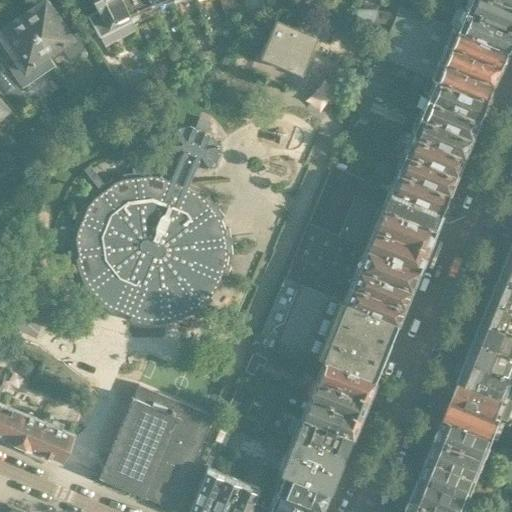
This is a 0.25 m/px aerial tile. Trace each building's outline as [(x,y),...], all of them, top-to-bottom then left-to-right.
[(67,36),(44,0),(43,0),(20,15),(46,54),(60,45),(68,58),(84,48),(73,32),(67,36)] [(130,19),(120,0),(89,0),(86,2),(92,12),(86,15),(97,36),(130,19)] [(151,6),(147,0),(120,0),(130,19),(138,16),(136,12),(151,6)] [(167,0),(147,0),(151,6),(153,10),(159,8),(158,4),(167,0)] [(511,29),(511,6),(496,0),(470,0),(469,2),(464,0),(461,9),(465,11),(466,11),(511,29)] [(505,48),(458,30),(453,27),(427,18),(402,7),(398,6),(395,11),(391,20),(391,22),(451,46),(499,65),(505,48)] [(372,20),(376,10),(356,9),(352,19),(372,20)] [(391,20),(395,11),(376,10),(372,20),(391,20)] [(511,31),(511,29),(466,11),(465,11),(466,11),(462,21),(456,19),(453,27),(458,30),(505,48),(511,31)] [(46,54),(20,15),(0,28),(0,37),(22,70),(46,54)] [(300,74),(315,36),(273,19),(258,57),(300,74)] [(499,65),(451,46),(391,22),(384,39),(492,81),(499,65)] [(492,81),(384,39),(377,55),(387,60),(432,79),(484,100),(492,81)] [(375,79),(383,61),(375,57),(368,76),(375,79)] [(33,108),(13,85),(10,87),(0,73),(0,94),(1,94),(21,118),(33,108)] [(476,121),(484,100),(432,79),(424,100),(476,121)] [(476,121),(424,100),(416,117),(469,139),(476,121)] [(56,115),(47,121),(54,131),(63,125),(56,115)] [(469,139),(416,117),(409,136),(461,157),(469,139)] [(56,136),(45,120),(38,125),(49,141),(56,136)] [(223,228),(219,219),(223,217),(217,209),(221,206),(217,200),(213,203),(207,195),(203,198),(196,192),(198,188),(189,184),(198,162),(202,162),(205,170),(214,164),(218,154),(217,144),(211,135),(189,126),(178,127),(170,134),(166,143),(167,154),(176,151),(179,154),(169,176),(160,172),(158,176),(150,175),(149,170),(139,172),(138,167),(131,168),(132,173),(122,174),(122,179),(114,182),(111,178),(103,184),(89,165),(83,169),(97,188),(89,194),(92,198),(87,206),(82,204),(78,213),(74,211),(71,218),(75,220),(72,229),(76,231),(75,240),(70,240),(71,250),(66,251),(67,258),(77,257),(77,258),(74,258),(75,262),(76,266),(77,270),(79,274),(80,278),(82,282),(84,285),(86,289),(88,292),(90,294),(94,298),(95,300),(99,304),(103,308),(106,309),(111,313),(112,313),(113,313),(114,313),(115,313),(115,312),(116,310),(129,316),(129,317),(129,319),(129,320),(130,321),(131,321),(137,323),(144,324),(152,324),(159,323),(163,323),(167,322),(172,321),(176,319),(180,318),(184,316),(188,314),(192,312),(195,309),(194,307),(195,307),(201,314),(207,310),(204,306),(212,300),(209,296),(214,289),(219,291),(223,282),(227,284),(230,277),(225,275),(229,266),(225,264),(226,255),(231,254),(230,244),(254,242),(253,234),(229,237),(228,227),(223,228)] [(461,157),(409,136),(401,154),(454,176),(461,157)] [(454,176),(401,154),(394,173),(446,194),(454,176)] [(440,210),(387,189),(359,179),(330,167),(323,184),(433,227),(440,210)] [(446,194),(394,173),(387,189),(440,210),(446,194)] [(424,249),(433,227),(323,184),(314,205),(424,249)] [(424,249),(314,205),(306,224),(416,268),(424,249)] [(416,268),(306,224),(298,243),(408,288),(416,268)] [(408,288),(298,243),(290,261),(401,305),(408,288)] [(511,278),(511,254),(510,254),(502,274),(511,278)] [(401,305),(290,261),(284,277),(394,322),(401,305)] [(511,301),(511,278),(502,274),(494,294),(511,301)] [(372,376),(394,322),(284,277),(261,332),(271,336),(322,356),(372,376)] [(511,325),(511,301),(494,294),(485,315),(511,325)] [(511,348),(511,325),(485,315),(477,335),(511,348)] [(266,346),(271,336),(261,332),(257,342),(266,346)] [(511,371),(511,348),(477,335),(469,355),(511,371)] [(506,394),(511,379),(511,371),(469,355),(461,376),(506,394)] [(372,376),(322,356),(314,375),(364,396),(372,376)] [(364,396),(314,375),(306,394),(357,414),(364,396)] [(506,394),(461,376),(453,395),(501,414),(508,395),(506,394)] [(172,508),(200,442),(211,417),(212,416),(211,416),(137,384),(132,397),(131,397),(130,398),(131,398),(99,474),(98,476),(97,476),(97,477),(172,509),(172,508)] [(230,404),(247,411),(254,394),(237,387),(230,404)] [(63,388),(58,399),(73,405),(77,394),(63,388)] [(357,414),(306,394),(298,413),(349,433),(357,414)] [(501,414),(453,395),(445,414),(493,433),(501,414)] [(70,433),(52,425),(33,417),(32,414),(28,412),(25,414),(0,403),(0,436),(59,461),(60,457),(70,433)] [(230,429),(236,414),(225,410),(220,425),(230,429)] [(349,433),(298,413),(291,431),(342,452),(349,433)] [(485,454),(493,433),(445,414),(437,435),(485,454)] [(223,449),(230,429),(220,425),(212,445),(223,449)] [(342,452),(291,431),(283,450),(334,470),(342,452)] [(477,474),(485,454),(437,435),(429,455),(477,474)] [(334,470),(283,450),(275,469),(280,471),(326,489),(334,470)] [(204,511),(220,475),(211,471),(213,467),(210,466),(213,457),(207,455),(203,465),(205,465),(185,511),(204,511)] [(469,493),(477,474),(429,455),(421,474),(469,493)] [(225,511),(238,482),(228,478),(230,474),(222,471),(220,475),(204,511),(225,511)] [(326,489),(280,471),(273,488),(319,507),(326,489)] [(457,511),(461,511),(469,493),(421,474),(413,494),(457,511)] [(246,511),(251,501),(256,490),(246,486),(248,482),(240,478),(238,482),(225,511),(246,511)] [(317,511),(319,507),(273,488),(265,506),(279,511),(317,511)] [(457,511),(413,494),(406,511),(457,511)]
